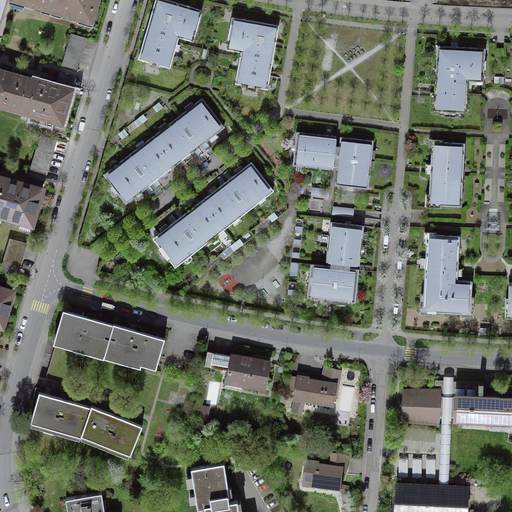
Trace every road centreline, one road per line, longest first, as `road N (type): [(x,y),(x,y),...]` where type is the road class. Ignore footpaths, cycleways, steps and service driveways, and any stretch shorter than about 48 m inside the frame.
road 1 (residential): [(383,351),(207,323),(47,282)]
road 2 (residential): [(383,351),(413,15)]
road 3 (residential): [(279,112),(97,253),(58,246)]
road 4 (residential): [(130,0),(58,246)]
road 5 (residential): [(47,282),(5,432),(11,511)]
road 6 (residential): [(370,511),(383,351)]
road 7 (residential): [(511,361),(383,351)]
